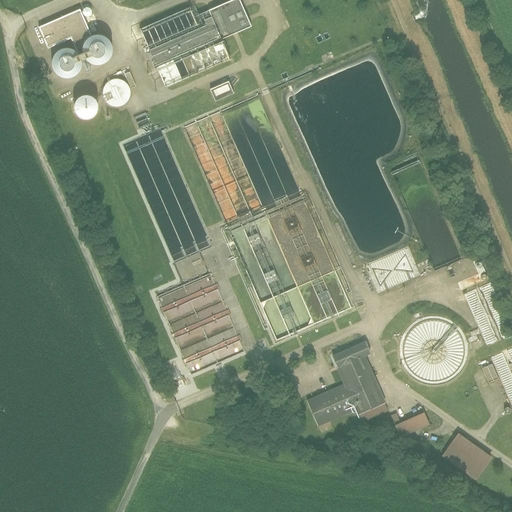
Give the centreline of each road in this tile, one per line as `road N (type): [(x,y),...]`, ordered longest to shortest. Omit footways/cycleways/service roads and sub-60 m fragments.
road 1 (track): [(190,429),(160,418),(20,116),(0,18)]
road 2 (residential): [(117,511),(160,418),(175,405)]
